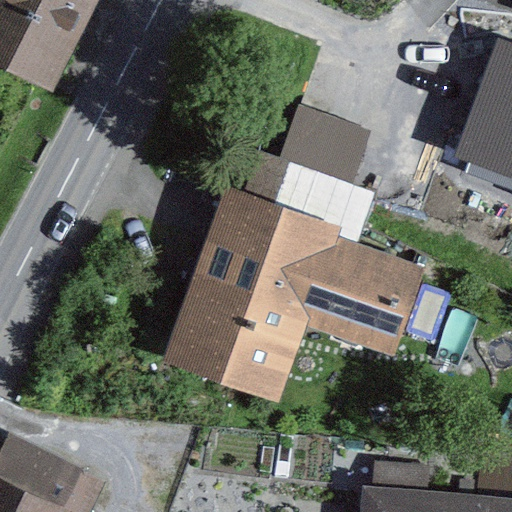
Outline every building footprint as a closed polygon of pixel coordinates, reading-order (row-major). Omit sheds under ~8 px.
[(0,0),(0,58),(56,86),(98,0),(0,0)] [(351,167),(367,117),(300,96),(284,145),(351,167)] [(379,185),(343,173),(333,207),(369,218),(379,185)] [(437,261),(351,230),(354,221),(240,180),(178,355),(291,396),(319,319),(406,350),(437,261)] [(0,511),(89,511),(109,469),(12,424),(0,448),(0,511)] [(382,477),(370,476),(367,511),(511,511),(511,487),(438,482),(440,455),(384,451),(382,477)]
